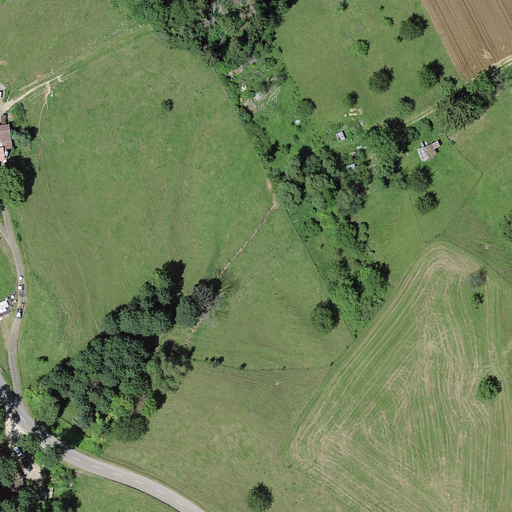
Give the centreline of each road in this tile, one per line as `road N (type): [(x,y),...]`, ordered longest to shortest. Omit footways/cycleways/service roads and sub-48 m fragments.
road 1 (tertiary): [(0,383),(38,436),(193,511)]
road 2 (track): [(191,0),(0,112)]
road 3 (track): [(511,62),(390,132)]
